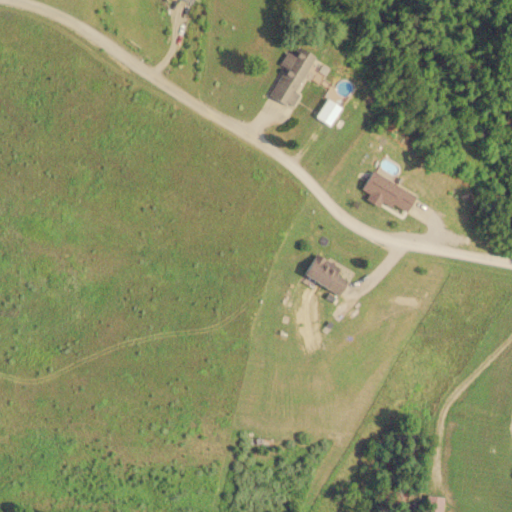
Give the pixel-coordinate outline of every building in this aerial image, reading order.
[(312,55),(295,47),(292,54),(284,51),(278,64),(282,66),(268,96),(288,105),(312,55)] [(326,125),(338,107),(325,98),(313,115),(326,125)] [(366,193),(363,199),(377,206),(379,201),(402,213),(413,195),(368,170),(358,189),(366,193)] [(336,273),(339,268),(312,253),(300,274),(335,295),(345,278),(336,273)] [(423,511),(441,511),(441,495),(424,495),(423,511)]
